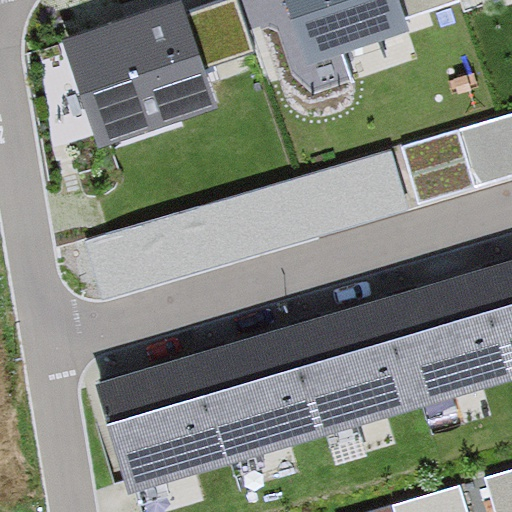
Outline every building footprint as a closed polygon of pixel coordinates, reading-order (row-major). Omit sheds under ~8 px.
[(238,0),(234,0),(186,16),(205,73),(258,56),(238,0)] [(299,0),(318,53),(407,22),(405,16),(399,0),(299,0)] [(399,0),(405,16),(453,0),(399,0)] [(182,6),(67,44),(103,151),(218,113),(205,73),(186,16),(182,6)] [(511,114),(409,144),(425,197),(511,172),(511,114)] [(391,150),(87,240),(105,302),(410,212),(391,150)] [(133,477),(511,366),(511,260),(104,379),(133,477)] [(511,511),(511,469),(488,477),(498,511),(511,511)] [(468,511),(461,487),(398,506),(399,511),(468,511)]
